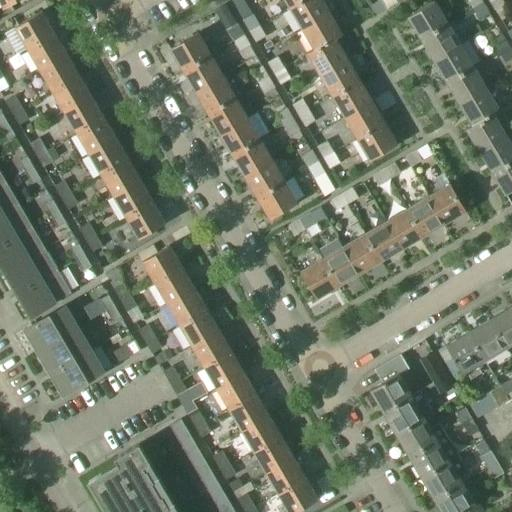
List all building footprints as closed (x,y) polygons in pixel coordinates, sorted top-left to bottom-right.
[(0,0),(0,1),(4,8),(17,0),(0,0)] [(301,0),(289,7),(302,28),(329,13),(321,0),(301,0)] [(381,0),(370,7),(375,16),(387,9),(381,0)] [(429,0),(406,14),(419,36),(445,20),(433,0),(429,0)] [(482,0),(468,0),(473,9),(484,2),(482,0)] [(502,0),(487,0),(494,10),(505,4),(502,0)] [(484,2),(473,9),(479,19),(490,12),(484,2)] [(225,4),(216,9),(222,19),(225,24),(234,18),(231,13),(225,4)] [(15,27),(28,48),(55,32),(42,11),(15,27)] [(307,53),(307,54),(341,34),(329,13),(302,28),(314,49),(307,53)] [(247,20),(253,31),(262,26),(255,15),(247,20)] [(419,36),(431,58),(458,42),(445,20),(419,36)] [(231,30),(237,41),(246,35),(239,25),(231,30)] [(262,26),(253,31),(259,43),(269,37),(262,26)] [(286,27),(277,32),(280,38),(289,33),(286,27)] [(28,48),(40,69),(67,53),(55,32),(28,48)] [(171,48),(183,69),(210,54),(198,33),(171,48)] [(307,54),(320,75),(346,59),(334,39),(342,34),(341,34),(307,54)] [(492,40),(499,52),(510,45),(503,34),(492,40)] [(246,35),(237,41),(244,52),(253,47),(246,35)] [(431,58),(444,79),(471,63),(458,42),(431,58)] [(511,49),(510,45),(499,52),(505,63),(511,58),(511,49)] [(40,69),(52,90),(79,75),(67,53),(40,69)] [(183,69),(196,91),(223,75),(210,54),(183,69)] [(269,63),(276,75),(286,69),(279,57),(269,63)] [(320,75),(332,96),(359,81),(346,59),(320,75)] [(444,79),(457,101),(484,85),(471,63),(444,79)] [(254,72),(261,84),(271,78),(264,66),(254,72)] [(286,69),(276,75),(283,86),(293,80),(286,69)] [(52,90),(65,111),(92,96),(79,75),(52,90)] [(196,91),(208,112),(235,96),(223,75),(196,91)] [(271,78),(261,84),(267,95),(277,89),(271,78)] [(332,96),(345,118),(372,102),(359,81),(332,96)] [(484,85),(457,101),(470,123),(497,107),(484,85)] [(65,111),(77,133),(104,117),(92,96),(65,111)] [(208,112),(220,133),(248,117),(235,96),(208,112)] [(5,102),(12,114),(22,109),(15,97),(5,102)] [(294,106),(301,118),(311,112),(304,100),(294,106)] [(345,118),(357,139),(384,123),(372,102),(345,118)] [(464,126),(477,148),(504,132),(491,111),(497,107),(470,123),(464,126)] [(22,109),(12,114),(19,125),(28,120),(22,109)] [(278,115),(285,127),(296,121),(289,109),(278,115)] [(0,113),(0,128),(8,124),(2,112),(0,113)] [(311,112),(301,118),(307,128),(317,122),(311,112)] [(77,133),(90,154),(116,138),(104,117),(77,133)] [(220,133),(233,155),(260,139),(248,117),(220,133)] [(296,121),(285,127),(292,137),(302,131),(296,121)] [(384,123),(357,139),(370,160),(396,145),(384,123)] [(8,124),(0,128),(7,139),(15,135),(8,124)] [(477,148),(490,170),(511,156),(511,146),(504,132),(477,148)] [(90,154),(102,175),(129,159),(116,138),(90,154)] [(30,144),(37,156),(46,151),(39,139),(30,144)] [(233,155),(245,176),(272,160),(260,139),(233,155)] [(319,148),(326,160),(336,154),(329,142),(319,148)] [(304,156),(311,169),(321,163),(314,150),(304,156)] [(46,151),(37,156),(44,167),(53,162),(46,151)] [(405,158),(410,167),(422,160),(417,151),(405,158)] [(336,154),(326,160),(332,170),(342,164),(336,154)] [(19,161),(26,172),(34,167),(27,156),(19,161)] [(503,191),(511,185),(511,156),(490,170),(503,191)] [(102,175),(114,196),(141,181),(129,159),(102,175)] [(245,176),(258,197),(285,181),(272,160),(245,176)] [(321,163),(311,169),(316,179),(327,173),(321,163)] [(396,164),(385,170),(392,180),(402,174),(396,164)] [(34,167),(26,172),(32,183),(40,178),(34,167)] [(392,180),(385,170),(374,177),(380,187),(392,180)] [(55,187),(62,199),(71,193),(64,181),(55,187)] [(114,196),(127,217),(154,202),(141,181),(114,196)] [(285,181),(258,197),(270,218),(280,213),(297,203),(285,181)] [(0,186),(0,216),(20,204),(7,183),(0,186)] [(450,184),(429,196),(445,224),(466,211),(450,184)] [(352,187),(341,193),(347,203),(358,197),(352,187)] [(71,193),(62,199),(68,209),(78,204),(71,193)] [(347,203),(341,193),(330,200),(336,210),(347,203)] [(429,196),(408,209),(424,236),(445,224),(429,196)] [(45,204),(51,215),(59,211),(53,199),(45,204)] [(154,202),(127,217),(139,239),(155,229),(166,223),(154,202)] [(0,216),(0,245),(33,226),(20,204),(0,216)] [(408,209),(386,221),(403,249),(424,236),(408,209)] [(59,211),(51,215),(58,226),(66,222),(59,211)] [(312,213),(300,220),(304,228),(316,221),(312,213)] [(304,228),(300,220),(289,226),(294,235),(304,228)] [(386,221),(365,234),(381,261),(403,249),(386,221)] [(79,229),(86,241),(96,235),(89,223),(79,229)] [(0,245),(0,262),(5,271),(45,248),(33,226),(0,245)] [(365,234),(344,246),(360,274),(381,261),(365,234)] [(96,235),(86,241),(93,252),(102,247),(96,235)] [(70,248),(76,259),(85,254),(78,243),(70,248)] [(143,261),(156,283),(182,267),(170,246),(143,261)] [(344,246),(323,259),(339,286),(360,274),(344,246)] [(5,271),(18,293),(58,270),(45,248),(5,271)] [(85,254),(76,259),(83,270),(91,265),(85,254)] [(339,286),(323,259),(301,271),(317,299),(339,286)] [(156,283),(168,304),(194,288),(182,267),(156,283)] [(58,270),(18,293),(31,316),(71,292),(58,270)] [(114,289),(122,302),(132,297),(124,283),(114,289)] [(168,304),(180,325),(207,309),(194,288),(168,304)] [(100,299),(106,310),(111,307),(115,305),(108,294),(100,299)] [(132,297),(122,302),(128,312),(128,311),(137,306),(132,297)] [(25,328),(38,351),(78,327),(65,305),(25,328)] [(111,307),(106,310),(113,321),(121,317),(115,305),(111,307)] [(511,307),(490,319),(506,348),(511,344),(511,307)] [(180,325),(192,346),(219,331),(207,309),(180,325)] [(490,319),(468,332),(485,360),(506,348),(490,319)] [(139,330),(147,344),(156,339),(148,325),(139,330)] [(38,351),(51,373),(91,349),(78,327),(38,351)] [(192,346),(205,367),(232,352),(219,331),(192,346)] [(485,360),(468,332),(446,345),(462,373),(485,360)] [(126,344),(132,355),(141,350),(134,339),(126,344)] [(156,339),(147,344),(152,353),(153,353),(162,348),(156,339)] [(91,349),(51,373),(64,395),(104,371),(91,349)] [(168,349),(154,357),(159,365),(173,357),(168,349)] [(205,367),(217,388),(244,373),(232,352),(205,367)] [(370,391),(383,413),(412,396),(399,375),(409,369),(401,355),(376,369),(384,382),(370,391)] [(430,370),(436,381),(446,376),(439,365),(430,370)] [(163,372),(172,387),(181,381),(173,367),(163,372)] [(217,388),(230,409),(256,394),(244,373),(217,388)] [(446,376),(436,381),(442,392),(452,386),(446,376)] [(511,381),(511,380),(500,386),(504,395),(506,395),(511,390),(511,381)] [(181,381),(172,387),(177,395),(186,390),(181,381)] [(204,395),(199,386),(189,392),(194,401),(204,395)] [(504,395),(500,386),(489,393),(494,401),(497,406),(508,400),(506,395),(504,395)] [(412,396),(383,413),(395,435),(424,417),(433,412),(420,391),(412,396)] [(230,409),(242,431),(268,415),(256,394),(230,409)] [(456,414),(462,425),(472,419),(465,408),(456,414)] [(188,415),(196,429),(206,423),(198,409),(188,415)] [(242,431),(254,452),(281,436),(268,415),(242,431)] [(395,435),(408,457),(446,434),(440,422),(430,428),(424,417),(395,435)] [(472,419),(462,425),(468,435),(478,429),(472,419)] [(168,428),(218,511),(224,511),(232,507),(181,421),(168,428)] [(206,423),(196,429),(202,438),(211,432),(206,423)] [(408,457),(421,478),(459,456),(446,434),(408,457)] [(254,452),(266,473),(293,457),(281,436),(254,452)] [(105,488),(96,494),(105,510),(114,504),(118,511),(170,511),(167,508),(169,507),(162,495),(161,496),(152,482),(153,481),(147,469),(145,470),(143,466),(150,462),(139,443),(114,458),(118,464),(98,476),(105,488)] [(213,457),(221,471),(231,465),(222,451),(213,456),(213,457)] [(481,457),(487,468),(496,462),(490,451),(481,457)] [(421,478),(433,499),(462,483),(458,475),(467,470),(459,456),(421,478)] [(266,473),(279,494),(306,479),(293,457),(266,473)] [(496,462),(487,468),(494,479),(503,473),(496,462)] [(231,465),(221,471),(226,480),(227,479),(236,474),(231,465)] [(238,478),(229,484),(233,492),(243,486),(238,478)] [(306,479),(279,494),(289,511),(296,511),(318,500),(306,479)] [(462,483),(433,499),(440,511),(479,511),(476,505),(462,483)] [(237,499),(245,511),(248,511),(255,508),(247,493),(237,499)]
